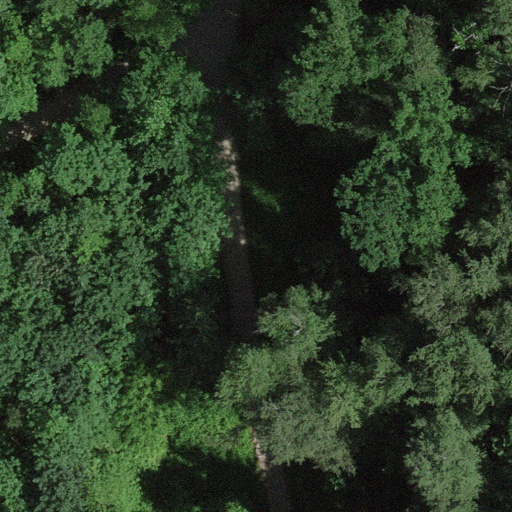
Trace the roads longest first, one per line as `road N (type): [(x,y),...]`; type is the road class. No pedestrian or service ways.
road 1 (track): [(280,511),(241,405),(196,136),(236,0)]
road 2 (track): [(0,140),(154,53),(204,0)]
